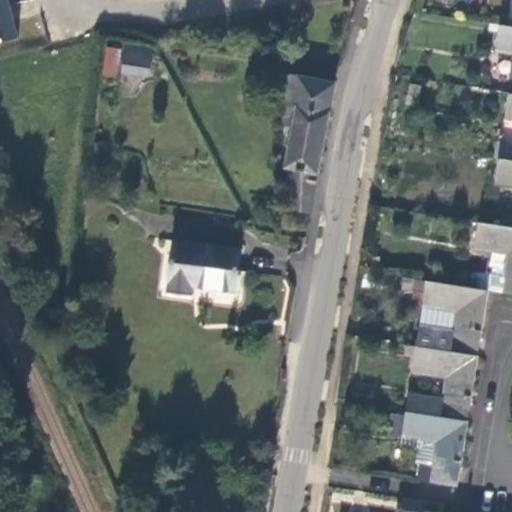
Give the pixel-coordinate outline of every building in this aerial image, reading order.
[(0,0),(0,42),(15,39),(5,0),(0,0)] [(511,94),(511,27),(498,26),(495,51),(511,53),(511,62),(507,94),(511,94)] [(126,45),(121,73),(148,78),(153,49),(126,45)] [(310,213),(335,84),(281,74),(282,126),(293,127),(289,147),(286,168),(287,169),(293,209),(310,213)] [(289,147),(293,127),(282,126),(284,146),(289,147)] [(498,159),(511,161),(511,145),(500,144),(498,159)] [(511,161),(498,159),(495,183),(511,185),(511,161)] [(511,228),(479,223),(475,246),(509,251),(503,294),(511,295),(511,228)] [(236,291),(241,250),(174,241),(167,294),(190,297),(192,286),(236,291)] [(488,292),(427,282),(423,305),(457,310),(454,331),(420,326),(416,347),(478,357),(488,292)] [(457,310),(423,305),(420,326),(454,331),(457,310)] [(478,357),(416,347),(413,370),(447,375),(443,399),(409,393),(406,413),(468,422),(478,357)] [(468,422),(406,413),(402,435),(436,441),(432,467),(419,465),(416,481),(458,488),(468,422)] [(436,441),(402,435),(401,445),(417,447),(415,464),(419,465),(432,467),(436,441)]
